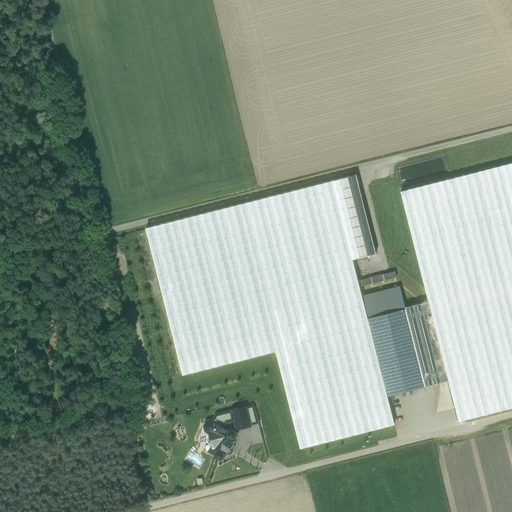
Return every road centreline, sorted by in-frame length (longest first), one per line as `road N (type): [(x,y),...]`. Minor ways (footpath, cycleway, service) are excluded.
road 1 (unclassified): [(511,129),(0,258)]
road 2 (unclassified): [(131,511),(511,415)]
